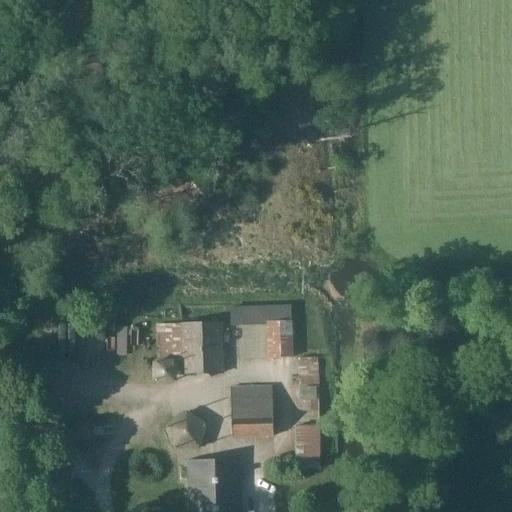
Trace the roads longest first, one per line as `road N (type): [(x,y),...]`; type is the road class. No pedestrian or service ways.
road 1 (track): [(385,511),(452,346),(511,325)]
road 2 (track): [(158,405),(0,364)]
